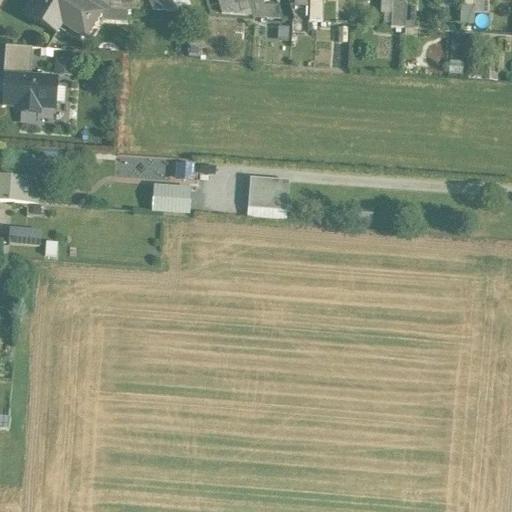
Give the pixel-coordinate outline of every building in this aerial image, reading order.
[(75,1),(72,0),(33,0),(24,16),(50,32),(59,17),(64,21),(76,2),(75,1)] [(94,0),(75,0),(75,1),(76,2),(94,13),(101,4),(94,0)] [(94,0),(101,4),(110,9),(121,10),(121,0),(94,0)] [(169,0),(154,0),(161,13),(176,14),(176,12),(169,0)] [(191,13),(185,0),(169,0),(176,12),(191,13)] [(245,0),(216,0),(221,15),(251,17),(245,0)] [(293,0),(293,7),(290,8),(294,22),(308,23),(309,0),(293,0)] [(322,0),(309,0),(308,23),(322,24),(322,0)] [(460,0),(460,9),(473,9),(473,0),(460,0)] [(488,0),(473,0),(473,9),(473,15),(487,16),(488,0)] [(94,13),(76,2),(64,21),(61,27),(85,42),(100,17),(94,13)] [(405,5),(391,4),(390,29),(404,30),(405,5)] [(362,43),(350,43),(350,59),(362,60),(362,43)] [(6,79),(30,80),(32,50),(5,48),(3,79),(6,79)] [(71,65),(56,64),(55,75),(71,76),(71,65)] [(30,80),(6,79),(4,107),(21,108),(21,115),(36,115),(37,110),(53,111),(55,82),(30,80)] [(191,167),(177,166),(176,180),(190,180),(191,167)] [(0,202),(37,206),(38,184),(0,180),(0,202)] [(288,183),(250,180),(247,210),(285,212),(288,183)] [(377,209),(356,208),(355,223),(376,223),(377,209)] [(40,232),(10,230),(8,245),(38,248),(40,232)] [(55,245),(45,245),(44,260),(54,261),(55,245)] [(0,339),(0,355),(12,356),(12,340),(0,339)] [(10,418),(0,417),(0,429),(9,430),(10,418)]
